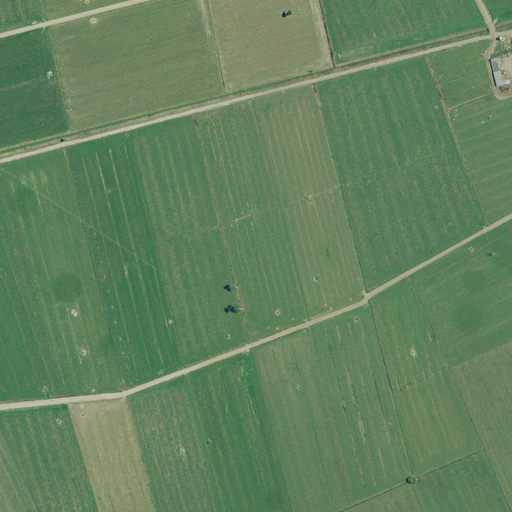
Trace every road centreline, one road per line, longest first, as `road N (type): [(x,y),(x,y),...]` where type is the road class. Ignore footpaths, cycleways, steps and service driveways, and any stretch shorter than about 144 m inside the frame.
road 1 (track): [(511,230),(411,288),(253,361),(0,407)]
road 2 (track): [(0,159),(511,29)]
road 3 (track): [(0,45),(166,0)]
